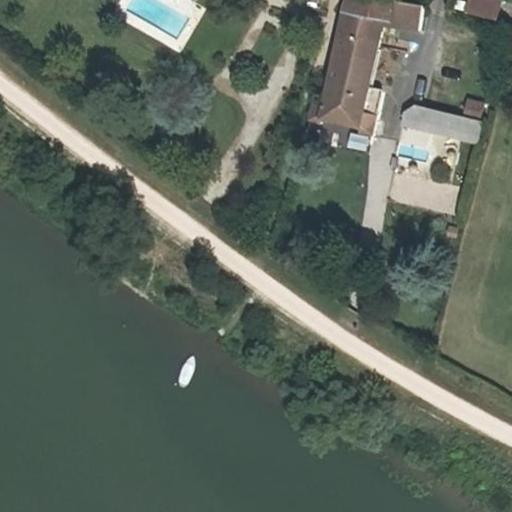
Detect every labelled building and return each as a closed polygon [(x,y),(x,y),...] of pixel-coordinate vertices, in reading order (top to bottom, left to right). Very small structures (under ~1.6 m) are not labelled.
[(311,120),(324,124),(325,119),(365,127),(363,133),(375,136),(384,93),(371,91),(386,21),(396,23),(396,26),(422,31),(427,6),(395,0),(350,0),(346,15),(328,105),(316,101),(311,120)] [(502,2),(492,0),(472,0),(469,12),(498,19),(502,2)] [(471,100),(469,114),(488,117),(490,102),(471,100)] [(488,116),(408,108),(405,134),(486,142),(488,116)] [(382,236),(383,210),(369,210),(369,236),(382,236)]
